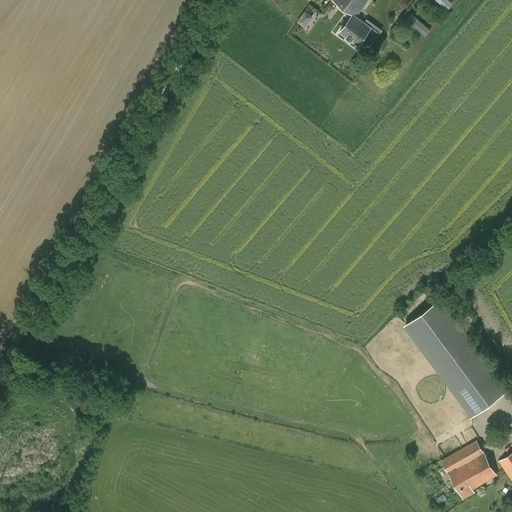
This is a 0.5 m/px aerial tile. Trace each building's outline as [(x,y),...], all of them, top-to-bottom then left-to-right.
[(372,38),(377,31),(357,17),(368,0),(333,0),(353,14),(341,31),(358,44),(366,33),(372,38)] [(436,0),(446,9),(453,2),(450,0),(436,0)] [(410,13),(401,23),(405,27),(409,23),(421,34),(426,28),(410,13)] [(403,324),(471,416),(509,388),(441,296),(403,324)] [(497,474),(476,439),(441,460),(462,495),(497,474)] [(511,480),(511,451),(499,461),(511,480)]
